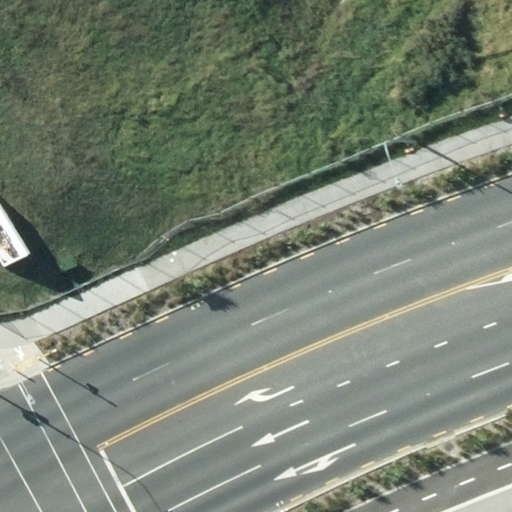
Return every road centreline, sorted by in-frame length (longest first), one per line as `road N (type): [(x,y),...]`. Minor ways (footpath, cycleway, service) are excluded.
road 1 (secondary): [(0,452),(116,390),(450,245),(511,226)]
road 2 (secondary): [(511,361),(168,511)]
